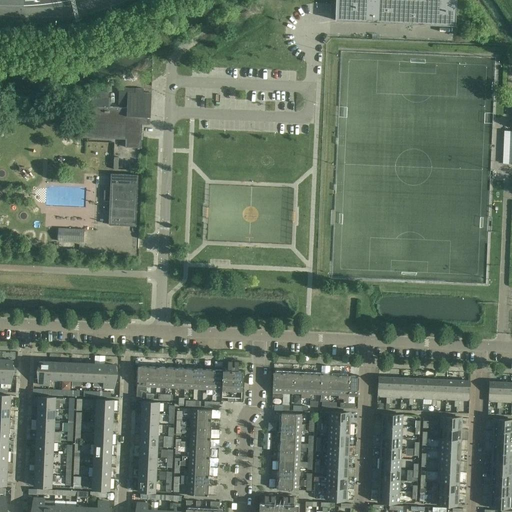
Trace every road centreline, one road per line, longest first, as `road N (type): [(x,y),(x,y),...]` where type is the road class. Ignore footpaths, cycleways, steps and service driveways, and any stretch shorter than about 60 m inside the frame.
road 1 (residential): [(158,331),(173,57),(247,3)]
road 2 (residential): [(18,511),(27,325)]
road 3 (residential): [(121,511),(129,329)]
road 4 (residential): [(241,511),(259,335)]
road 5 (residential): [(361,511),(371,341)]
road 6 (residential): [(472,511),(479,346)]
